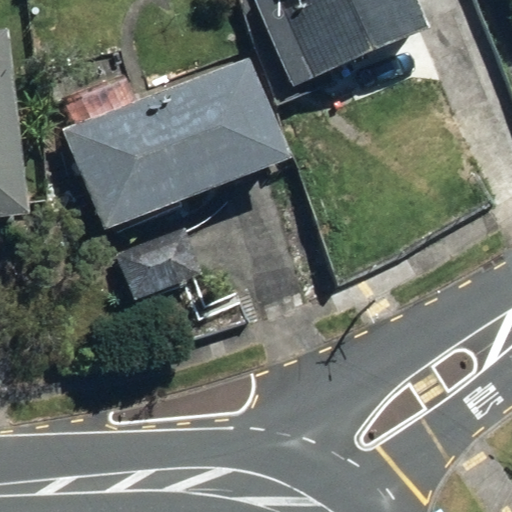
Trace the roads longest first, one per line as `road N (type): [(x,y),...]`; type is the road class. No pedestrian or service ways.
road 1 (residential): [(0,487),(164,480),(274,487),(307,499)]
road 2 (residential): [(307,499),(368,441),(511,332)]
